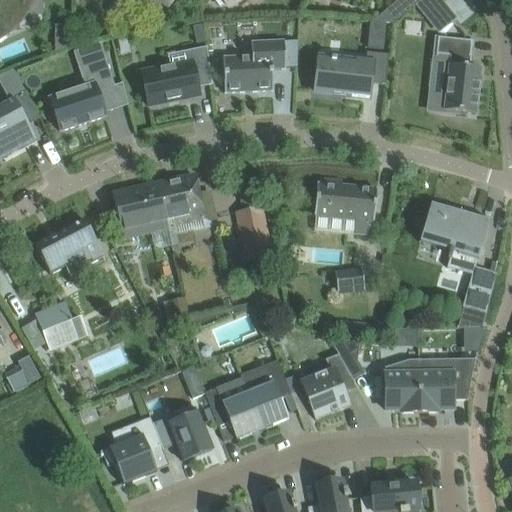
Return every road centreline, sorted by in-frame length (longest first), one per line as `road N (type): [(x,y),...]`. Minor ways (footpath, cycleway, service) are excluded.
road 1 (residential): [(511,185),(398,151),(275,138),(196,145),(111,167),(0,223)]
road 2 (residential): [(146,511),(325,446),(459,443),(479,443),(488,511)]
